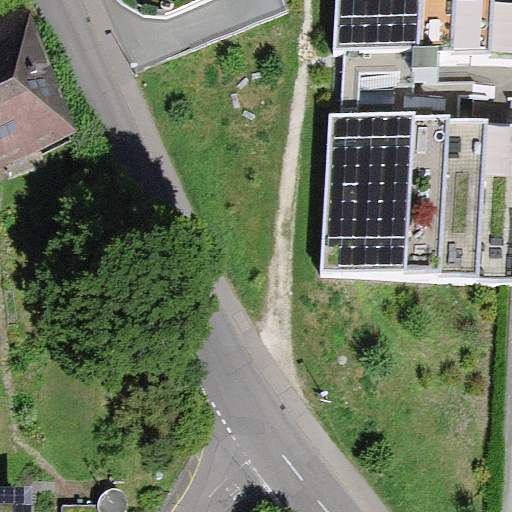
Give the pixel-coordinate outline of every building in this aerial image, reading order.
[(180,0),(175,6),(197,25),(219,0),(180,0)] [(511,0),(332,0),(330,61),(511,69),(511,0)] [(0,151),(53,122),(0,29),(0,151)] [(511,135),(382,126),(371,275),(511,284),(511,135)] [(21,511),(21,501),(0,501),(0,511),(21,511)]
